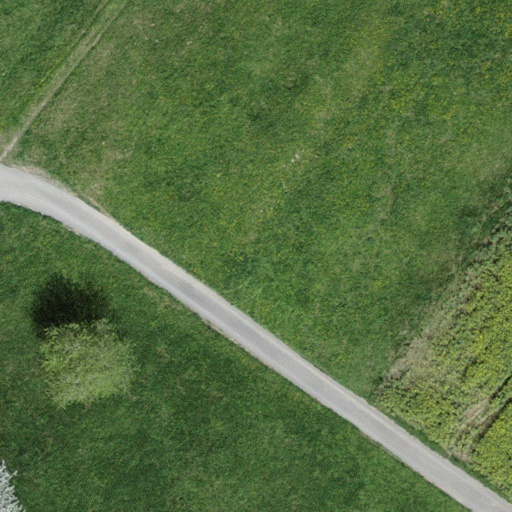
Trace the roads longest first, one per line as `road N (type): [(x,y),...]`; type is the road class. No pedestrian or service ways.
road 1 (track): [(0,187),(29,190),(104,232),(497,511)]
road 2 (track): [(0,150),(114,0)]
